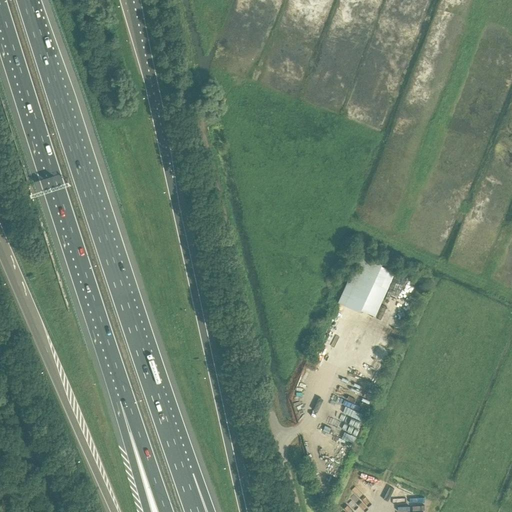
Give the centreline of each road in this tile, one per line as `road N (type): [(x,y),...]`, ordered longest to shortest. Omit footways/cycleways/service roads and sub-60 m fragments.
road 1 (motorway): [(243,511),(128,0)]
road 2 (motorway): [(181,473),(26,0)]
road 3 (motorway): [(0,11),(124,396)]
road 4 (motorway): [(0,244),(111,511)]
road 5 (motorway): [(124,396),(165,511)]
